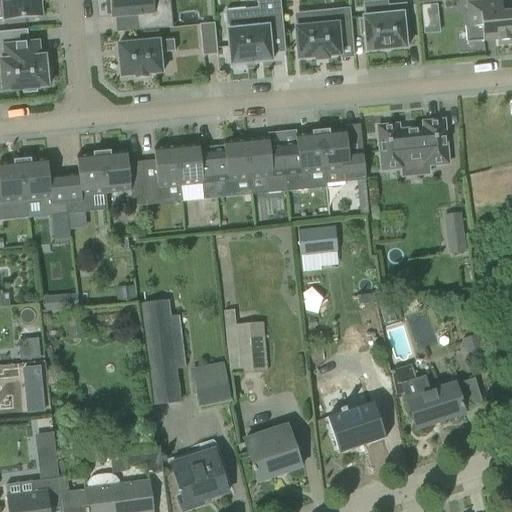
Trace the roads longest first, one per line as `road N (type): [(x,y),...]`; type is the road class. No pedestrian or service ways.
road 1 (residential): [(82,117),(511,81)]
road 2 (residential): [(348,511),(511,456)]
